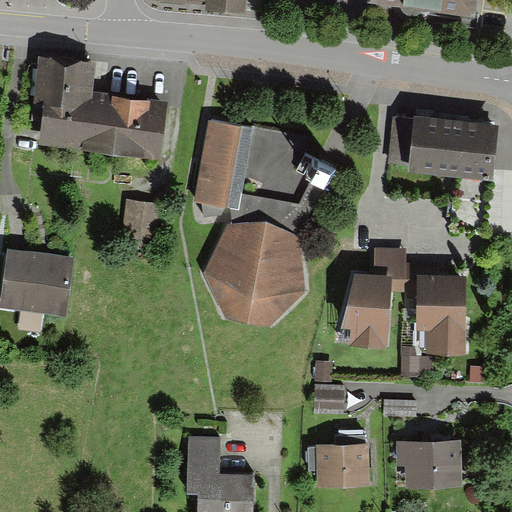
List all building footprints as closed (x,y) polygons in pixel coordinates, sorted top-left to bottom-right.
[(136,0),(136,2),(188,6),(189,4),(207,4),(205,10),(245,14),(246,0),(136,0)] [(369,0),(369,2),(402,7),(403,9),(405,12),(407,14),(410,15),(413,16),(417,16),(419,14),(421,13),(474,20),(477,0),(369,0)] [(43,107),(89,110),(90,100),(92,66),(35,61),(32,106),(43,107)] [(89,110),(85,152),(122,155),(126,103),(90,100),(89,110)] [(126,103),(122,155),(154,157),(158,106),(126,103)] [(85,152),(89,110),(43,107),(40,148),(85,152)] [(415,119),(393,117),(388,163),(408,165),(408,173),(493,181),(499,125),(415,116),(415,119)] [(224,215),(226,225),(203,273),(227,317),(271,326),(303,293),(299,237),(337,169),(306,154),(298,171),(312,179),(299,204),(244,194),(255,128),(206,122),(194,202),(202,203),(204,217),(224,215)] [(152,206),(125,203),(120,247),(147,250),(152,206)] [(408,296),(418,297),(419,275),(438,276),(439,265),(405,264),(405,250),(375,249),(373,275),(392,276),(392,290),(408,290),(408,296)] [(72,261),(7,252),(0,302),(0,309),(64,318),(72,261)] [(373,275),(354,274),(341,328),(350,329),(349,345),(388,348),(392,290),(392,276),(373,275)] [(438,276),(419,275),(418,297),(417,331),(426,332),(426,354),(464,354),(467,277),(438,276)] [(416,346),(402,346),(401,377),(432,378),(432,355),(416,355),(416,346)] [(311,387),(330,387),(330,364),(311,364),(311,387)] [(483,366),(471,366),(470,383),(482,383),(483,366)] [(341,402),(341,387),(330,387),(311,387),(311,402),(341,402)] [(413,403),(382,402),(382,419),(413,420),(413,403)] [(196,511),(255,511),(256,478),(218,477),(218,440),(186,439),(186,495),(196,495),(196,511)] [(460,443),(397,444),(397,466),(404,466),(405,489),(460,488),(460,443)] [(367,447),(306,449),(307,473),(316,473),(316,489),(368,488),(367,447)]
